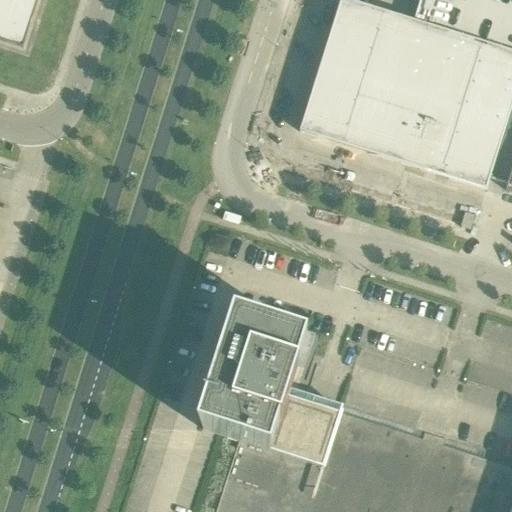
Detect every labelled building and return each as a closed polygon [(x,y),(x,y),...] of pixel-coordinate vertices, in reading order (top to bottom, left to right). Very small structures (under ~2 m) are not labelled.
[(0,0),(0,42),(23,49),(38,0),(0,0)] [(511,0),(420,0),(413,23),(341,0),(300,133),(485,191),(496,157),(511,161),(511,170),(505,192),(511,193),(511,0)] [(461,228),(470,231),(472,226),(472,225),(474,217),(465,214),(463,222),(461,228)] [(221,437),(239,442),(324,470),(344,409),(290,392),(290,390),(297,392),(304,369),(298,367),(307,338),(233,314),(196,429),(221,437)] [(367,445),(371,446),(389,452),(395,437),(395,436),(396,434),(366,424),(365,425),(352,421),(351,421),(351,422),(345,442),(358,446),(359,441),(368,444),(367,445)] [(462,475),(481,481),(484,482),(485,482),(493,484),(492,489),(504,493),(510,473),(511,474),(511,473),(511,472),(497,468),(498,466),(468,457),(467,459),(467,460),(462,475)]
